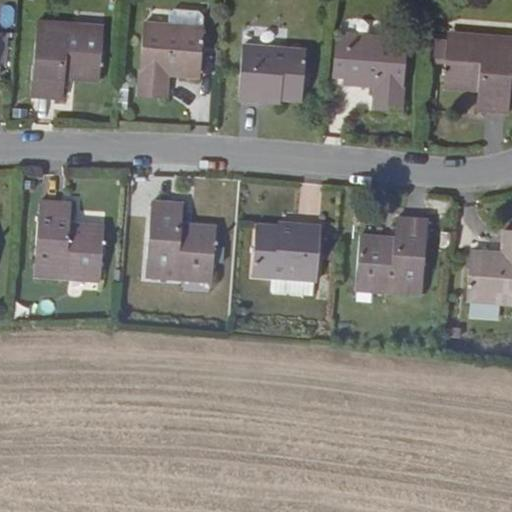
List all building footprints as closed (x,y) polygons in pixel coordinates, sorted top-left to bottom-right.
[(172,12),(170,27),(203,30),(204,15),(172,12)] [(99,81),(102,36),(71,33),(72,26),(37,23),(31,96),(62,100),(64,79),(99,81)] [(203,30),(170,27),(144,24),(137,97),(165,99),(167,76),(168,71),(200,74),(203,30)] [(71,33),(102,36),(103,29),(72,26),(71,33)] [(477,44),(479,37),(448,34),(448,42),(477,44)] [(376,83),(375,88),(373,110),(401,113),(407,40),(348,35),(348,37),(336,36),(333,75),(345,77),(345,80),(376,83)] [(511,58),(511,38),(479,37),(477,44),(448,42),(444,88),(478,91),(477,110),(507,113),(511,58)] [(263,98),(278,99),(302,102),(305,52),(243,46),(239,99),(263,101),(263,98)] [(344,85),(375,88),(376,83),(345,80),(344,85)] [(70,271),(99,274),(103,228),(68,224),(70,206),(40,203),(34,276),(69,279),(70,271)] [(182,273),(212,275),(216,229),(181,226),(182,207),(151,204),(146,278),(181,281),(182,273)] [(387,285),(386,293),(420,296),(427,222),(397,219),(395,239),(360,236),(356,282),(387,285)] [(320,227),(296,226),(295,229),(279,228),(258,226),(254,275),(315,281),(320,227)] [(511,231),(504,231),(502,255),(502,259),(471,256),(467,300),(511,304),(511,231)] [(98,282),(99,274),(70,271),(69,279),(98,282)] [(211,284),(212,275),(182,273),(181,281),(211,284)] [(356,290),(386,293),(387,285),(356,282),(356,290)]
